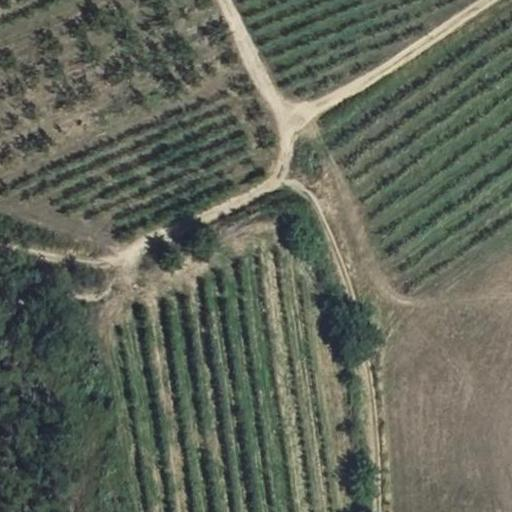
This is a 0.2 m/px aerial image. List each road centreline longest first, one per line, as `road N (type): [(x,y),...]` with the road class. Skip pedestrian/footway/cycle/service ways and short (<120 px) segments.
road 1 (track): [(288,140),(489,0)]
road 2 (track): [(224,0),(288,140)]
road 3 (track): [(0,235),(131,261)]
